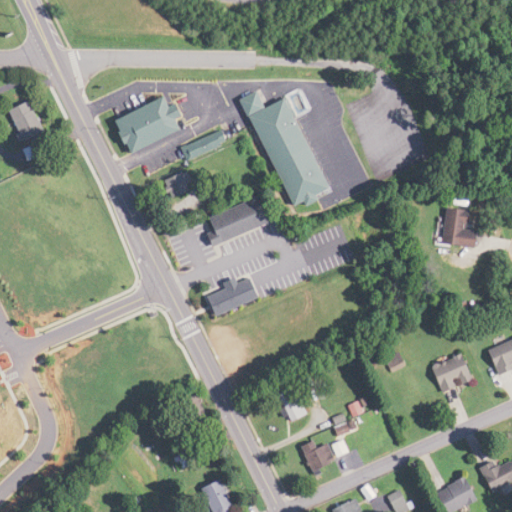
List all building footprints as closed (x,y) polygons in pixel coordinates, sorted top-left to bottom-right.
[(277,97),(253,107),(247,92),(234,97),(284,209),(309,198),(307,194),(317,189),(277,97)] [(103,118),(117,152),(171,130),(160,103),(157,105),(153,97),(103,118)] [(0,112),(15,141),(35,131),(18,99),(0,108),(0,112)] [(156,180),(163,198),(186,188),(178,170),(156,180)] [(195,216),(204,243),(256,225),(248,199),(195,216)] [(469,229),(458,228),(459,209),(443,208),(441,245),(468,247),(469,229)] [(511,336),(479,349),(489,375),(509,367),(506,359),(511,356),(511,336)] [(423,365),(433,391),(464,380),(454,354),(423,365)] [(266,393),(282,421),(299,411),(282,383),(266,393)] [(306,446),(304,440),(292,444),(299,469),(324,461),(319,443),(306,446)] [(475,470),(484,491),(511,478),(511,456),(511,454),(475,470)] [(444,511),(467,500),(455,477),(426,492),(436,511),(444,511)] [(200,511),(224,511),(210,478),(190,487),(200,511)] [(322,507),(323,511),(349,511),(344,498),(322,507)]
